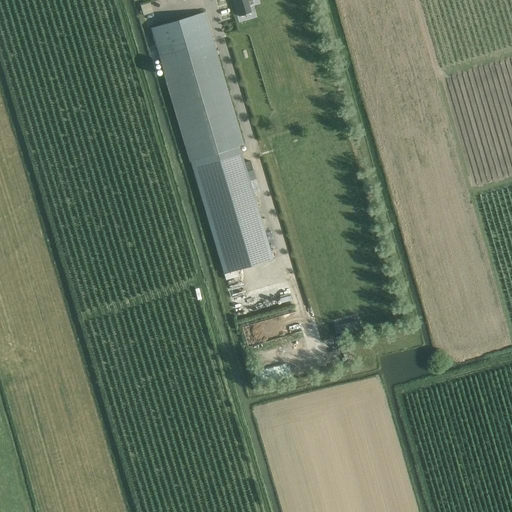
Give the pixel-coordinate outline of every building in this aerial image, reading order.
[(235,0),(240,16),(240,17),(251,13),(251,12),(246,0),(235,0)] [(150,2),(141,3),(142,14),(152,13),(150,2)] [(204,11),(151,27),(223,273),(273,259),(239,146),(243,145),(204,11)] [(361,327),(359,319),(352,321),(354,329),(361,327)] [(346,347),(345,337),(325,339),(326,349),(346,347)]
